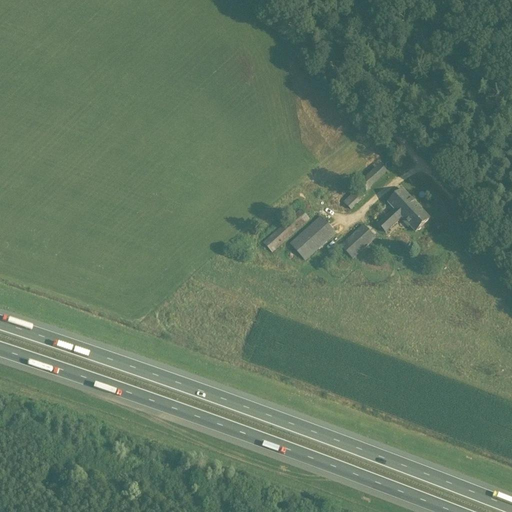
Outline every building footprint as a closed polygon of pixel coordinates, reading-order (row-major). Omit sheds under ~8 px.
[(387,173),(380,166),(365,180),(361,176),(356,181),(360,184),(359,185),(366,192),(387,173)] [(402,219),(401,219),(416,205),(403,190),(388,204),(394,210),(377,225),(385,234),(402,219)] [(363,199),(356,191),(343,204),(351,211),(363,199)] [(401,219),(402,219),(404,221),(403,223),(408,228),(409,227),(415,233),(430,219),(416,205),(401,219)] [(263,244),(272,254),(310,220),(301,210),(263,244)] [(305,262),(336,235),(321,217),(290,245),(305,262)] [(363,225),(340,247),(353,261),(376,239),(363,225)]
